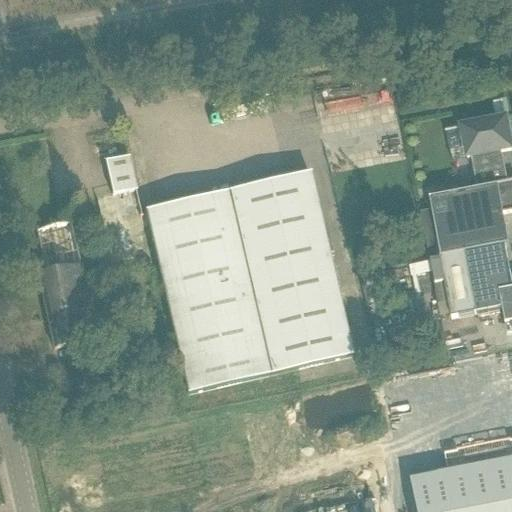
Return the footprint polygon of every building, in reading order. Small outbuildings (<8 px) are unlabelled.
[(473,192),(429,201),(441,259),(489,250),(509,246),(503,215),(511,213),(511,182),(507,183),(502,153),(511,151),(506,121),(486,125),(461,129),(467,160),(471,159),(476,189),(473,190),(473,192)] [(127,154),(88,163),(111,260),(150,251),(127,154)] [(146,216),(148,227),(188,396),(352,358),(310,176),(145,214),(146,216)] [(36,232),(45,275),(37,277),(54,351),(85,344),(80,323),(92,321),(71,224),(36,232)] [(505,247),(441,259),(452,320),(501,311),(504,327),(511,325),(511,280),(505,247)] [(447,474),(407,482),(413,511),(511,511),(511,441),(503,443),(504,451),(465,458),(464,451),(443,455),(447,474)]
